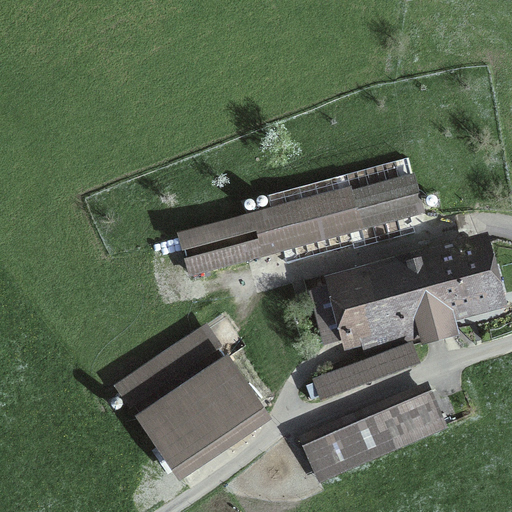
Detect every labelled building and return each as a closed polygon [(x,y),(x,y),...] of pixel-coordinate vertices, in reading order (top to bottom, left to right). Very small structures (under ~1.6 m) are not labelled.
[(414,177),(353,192),(352,188),(183,232),(193,271),(423,212),(414,177)] [(443,334),(454,331),(447,308),(491,296),(478,249),(389,274),(385,262),(368,267),(371,279),(315,295),(329,344),(360,335),(367,357),(426,339),(427,343),(444,337),(443,334)] [(179,469),(263,413),(206,326),(121,383),(179,469)] [(412,345),(318,381),(324,397),(418,361),(412,345)] [(305,461),(315,456),(325,480),(443,430),(428,395),(311,446),(301,451),(305,461)]
